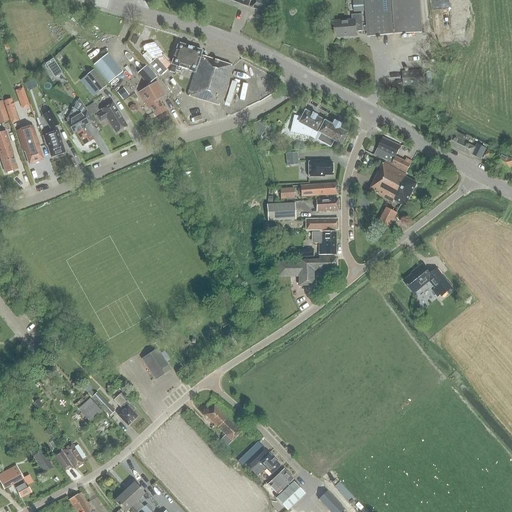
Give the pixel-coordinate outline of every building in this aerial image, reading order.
[(268,2),(264,1),(264,0),(253,0),(251,8),(264,13),(268,2)] [(369,36),(419,32),(419,31),(449,29),(447,0),(441,0),(366,0),(368,25),(362,26),(362,14),(351,15),(352,20),(334,22),(335,37),(356,35),(356,32),(369,31),(369,36)] [(362,0),(358,0),(352,0),(353,12),(364,11),(363,0),(362,0)] [(133,36),(130,43),(135,45),(138,38),(133,36)] [(199,56),(200,56),(201,51),(178,43),(171,65),(176,66),(175,70),(180,72),(181,68),(194,72),(195,72),(199,56)] [(61,51),(56,56),(59,59),(64,54),(61,51)] [(107,54),(93,65),(108,84),(122,72),(107,54)] [(233,66),(200,56),(199,56),(195,72),(194,72),(187,95),(220,106),(233,66)] [(149,63),(149,64),(160,76),(167,70),(156,57),(155,58),(149,63)] [(55,77),(62,73),(52,59),(45,64),(51,73),(52,73),(55,77)] [(146,66),(140,71),(149,83),(156,77),(146,66)] [(106,86),(93,69),(84,77),(98,93),(106,86)] [(403,85),(423,84),(422,70),(402,72),(403,85)] [(24,85),(33,78),(31,75),(21,82),(24,85)] [(68,92),(72,89),(67,81),(63,84),(68,92)] [(165,111),(158,99),(164,95),(157,82),(139,93),(146,106),(148,105),(155,117),(165,111)] [(120,90),(117,93),(122,100),(126,97),(120,90)] [(24,92),(17,94),(22,108),(24,108),(29,106),(29,105),(24,93),(24,92)] [(19,121),(11,98),(3,101),(10,123),(19,121)] [(93,139),(86,127),(94,122),(87,110),(78,99),(73,108),(71,107),(71,108),(72,109),(66,119),(67,122),(66,122),(73,134),(76,133),(83,145),(93,139)] [(0,123),(9,121),(2,100),(0,100),(0,123)] [(99,111),(93,102),(85,107),(91,116),(99,111)] [(126,126),(118,112),(112,102),(101,109),(102,111),(95,116),(100,123),(107,119),(115,133),(126,126)] [(59,124),(50,109),(41,115),(50,130),(59,124)] [(330,148),(333,141),(340,145),(346,133),(339,129),(341,125),(333,121),(331,125),(316,117),(316,116),(312,113),(311,114),(304,111),(301,117),(293,115),(289,132),(309,136),(330,148)] [(259,121),(251,124),(258,141),(266,128),(262,125),(263,123),(259,121)] [(23,152),(24,151),(29,165),(43,160),(39,147),(40,147),(33,125),(16,131),(23,152)] [(471,155),(474,147),(464,142),(466,137),(450,129),(448,134),(447,133),(442,142),(445,143),(445,144),(470,156),(471,155)] [(0,158),(5,173),(17,169),(12,153),(10,146),(5,132),(2,133),(0,133),(0,158)] [(50,157),(65,153),(58,134),(57,134),(56,132),(43,136),(44,139),(50,157)] [(404,161),(395,157),(401,146),(383,137),(375,153),(392,162),(391,164),(406,172),(412,161),(406,158),(404,161)] [(481,159),(486,149),(477,144),(472,155),(481,159)] [(508,172),(511,164),(511,160),(499,154),(498,156),(487,151),(483,159),(491,163),(491,162),(493,164),(508,172)] [(297,152),(285,154),(286,166),(298,165),(297,152)] [(332,162),(317,163),(317,161),(308,161),(308,177),(324,177),(324,176),(332,176),(332,162)] [(405,206),(417,183),(411,181),(413,177),(408,174),(407,175),(383,163),(369,190),(393,203),(394,200),(405,206)] [(337,194),(337,183),(300,186),(300,197),(337,194)] [(280,199),(294,198),(293,188),(280,189),(280,199)] [(316,211),(337,210),(337,199),(315,200),(316,211)] [(294,203),(266,204),(266,208),(267,221),(295,219),(294,207),(294,203)] [(386,234),(397,213),(386,207),(375,228),(386,234)] [(305,230),(337,230),(337,219),(305,220),(305,230)] [(275,223),(263,223),(263,233),(275,232),(275,223)] [(313,243),(319,243),(318,255),(335,255),(335,231),(319,231),(319,232),(313,232),(312,236),(312,239),(313,243)] [(313,256),(313,249),(297,250),(298,258),(313,256)] [(318,260),(297,261),(297,262),(276,262),(277,277),(298,277),(298,286),(313,285),(313,271),(335,271),(335,257),(318,257),(318,260)] [(452,288),(445,280),(437,269),(430,274),(422,265),(415,270),(416,271),(403,281),(414,294),(429,282),(434,288),(431,291),(437,297),(440,295),(441,297),(452,288)] [(69,350),(73,346),(65,339),(61,342),(69,350)] [(155,380),(170,370),(157,350),(145,358),(151,368),(148,370),(155,380)] [(122,391),(119,394),(125,400),(128,397),(122,391)] [(114,412),(96,392),(91,397),(109,416),(114,412)] [(135,409),(127,401),(126,402),(119,395),(113,400),(123,410),(118,415),(127,425),(137,417),(132,412),(135,409)] [(101,412),(89,398),(77,409),(89,422),(101,412)] [(225,435),(218,441),(225,448),(241,432),(214,406),(204,415),(225,435)] [(71,443),(53,455),(64,471),(72,466),(74,469),(84,463),(82,460),(85,457),(77,445),(73,447),(71,443)] [(266,454),(261,449),(248,462),(253,467),(266,454)] [(53,468),(42,450),(32,456),(43,474),(53,468)] [(280,465),(268,452),(258,462),(250,470),(257,476),(265,469),(271,475),(280,465)] [(31,492),(19,470),(16,465),(0,473),(0,482),(4,489),(13,484),(20,498),(31,492)] [(282,489),(293,479),(283,469),(267,484),(277,495),(274,497),(287,511),(304,494),(293,482),(284,491),(282,489)] [(137,500),(144,494),(133,483),(124,492),(140,510),(144,507),(137,500)] [(343,511),(345,511),(327,491),(319,499),(330,511),(343,511)] [(131,511),(137,511),(140,510),(124,492),(114,501),(124,511),(129,508),(132,511),(131,511)] [(77,494),(68,500),(76,511),(93,511),(92,511),(93,511),(87,502),(87,503),(82,496),(79,497),(77,494)]
